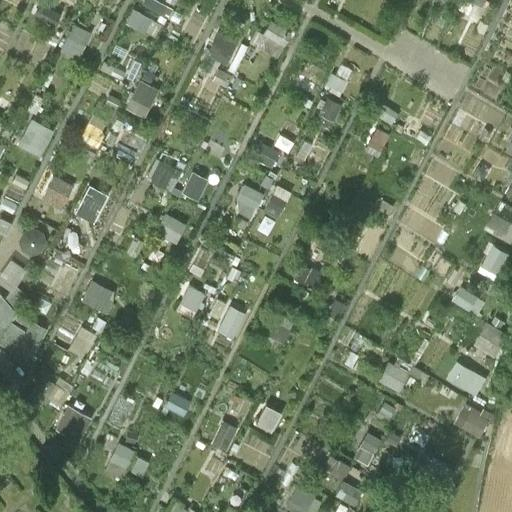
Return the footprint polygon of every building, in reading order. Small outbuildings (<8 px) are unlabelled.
[(146,0),(167,13),(172,4),(165,0),(146,0)] [(157,32),(163,18),(135,6),(129,19),(157,32)] [(267,31),(258,26),(252,39),(282,53),(294,29),(273,19),(267,31)] [(83,53),(94,29),(76,20),(65,45),(83,53)] [(222,27),(209,52),(230,62),(235,53),(240,55),(248,41),(222,27)] [(130,107),(150,114),(161,84),(140,77),(130,107)] [(334,117),(338,101),(326,99),(322,114),(334,117)] [(20,141),(42,152),(56,126),(33,114),(20,141)] [(162,149),(151,178),(171,186),(178,168),(181,170),(186,158),(162,149)] [(185,190),(203,196),(211,173),(192,167),(185,190)] [(57,170),(42,195),(62,207),(77,183),(57,170)] [(256,216),(268,189),(248,180),(236,207),(256,216)] [(279,180),(266,207),(282,214),(295,188),(279,180)] [(99,218),(109,189),(88,182),(78,211),(99,218)] [(180,240),(189,219),(167,210),(158,230),(180,240)] [(40,249),(40,227),(25,227),(25,248),(40,249)] [(0,251),(0,271),(1,272),(9,257),(0,251)] [(11,255),(0,274),(0,277),(16,287),(29,266),(11,255)] [(94,276),(84,296),(106,307),(116,287),(94,276)] [(189,282),(183,302),(200,307),(206,287),(189,282)] [(457,296),(479,310),(487,299),(464,284),(457,296)] [(241,329),(252,312),(236,302),(225,318),(241,329)] [(494,350),(506,328),(490,319),(478,341),(494,350)] [(462,356),(451,374),(480,392),(491,374),(462,356)] [(403,386),(410,366),(389,358),(382,378),(403,386)] [(6,362),(0,366),(0,379),(9,390),(21,380),(6,362)] [(36,380),(47,395),(62,384),(50,369),(36,380)] [(268,398),(258,419),(274,427),(284,406),(268,398)] [(469,399),(457,418),(482,434),(494,415),(469,399)] [(69,400),(57,424),(82,437),(94,412),(69,400)] [(212,438),(228,445),(239,422),(224,414),(212,438)] [(409,417),(402,431),(427,443),(433,429),(409,417)] [(367,430),(355,451),(379,466),(392,446),(367,430)] [(106,465),(124,474),(138,446),(120,437),(106,465)] [(142,472),(151,457),(138,450),(130,465),(142,472)]
